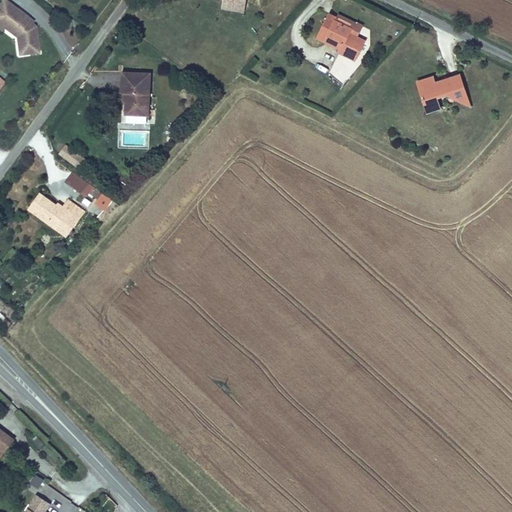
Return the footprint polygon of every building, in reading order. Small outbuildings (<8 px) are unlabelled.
[(30,18),(5,0),(0,0),(0,26),(3,29),(5,26),(18,36),(15,38),(18,56),(39,53),(36,25),(32,23),(28,20),(30,18)] [(244,13),(245,6),(223,2),(221,9),(244,13)] [(337,17),(329,13),(322,26),(329,30),(323,43),(339,50),(337,53),(355,62),(366,41),(358,37),(364,25),(357,22),(357,23),(338,14),(337,17)] [(5,26),(3,29),(15,38),(18,36),(5,26)] [(322,26),(316,39),(323,43),(329,30),(322,26)] [(254,55),(240,71),(255,83),(260,77),(251,70),(260,60),(254,55)] [(345,81),(353,62),(339,56),(331,74),(345,81)] [(151,73),(121,72),(120,93),(125,94),(124,116),(148,117),(151,73)] [(416,82),(422,101),(437,96),(439,100),(448,96),(471,108),(472,108),(461,74),(436,82),(434,76),(416,82)] [(437,96),(422,101),(427,115),(442,109),(439,100),(437,96)] [(144,146),(145,135),(125,134),(124,145),(144,146)] [(65,145),(58,154),(79,170),(86,160),(65,145)] [(89,193),(93,187),(72,172),(64,182),(85,198),(89,193)] [(103,195),(93,187),(89,193),(99,201),(103,195)] [(39,193),(27,210),(59,234),(72,216),(78,221),(85,212),(67,199),(62,206),(59,211),(54,207),(56,204),(39,193)] [(59,211),(62,206),(57,203),(56,204),(54,207),(59,211)] [(72,216),(59,234),(66,238),(78,221),(72,216)] [(0,458),(10,445),(0,438),(0,426),(1,426),(0,424),(0,458)] [(0,426),(0,438),(10,445),(16,436),(1,426),(0,426)] [(29,481),(39,488),(45,479),(35,472),(29,481)] [(19,483),(34,493),(22,511),(48,511),(46,511),(57,493),(25,474),(19,483)]
